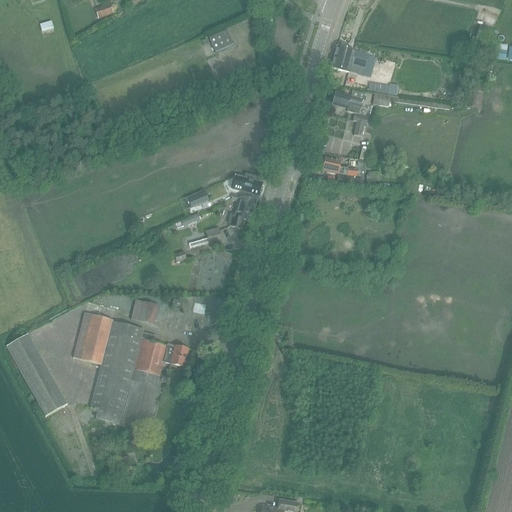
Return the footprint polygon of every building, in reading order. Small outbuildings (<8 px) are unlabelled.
[(43,7),(45,13),(55,10),(53,4),(43,7)] [(109,6),(100,9),(96,10),(99,19),(112,14),(109,6)] [(59,18),(47,20),(48,27),(60,25),(59,18)] [(235,26),(215,35),(222,51),(242,42),(235,26)] [(337,48),(331,69),(349,74),(351,66),(365,70),(368,56),(337,48)] [(350,98),(344,96),(335,94),(331,107),(347,111),(346,113),(355,115),(358,115),(364,95),(352,92),(350,98)] [(374,95),(373,106),(389,108),(390,97),(374,95)] [(354,137),(361,138),(364,125),(368,126),(370,120),(354,116),(352,122),(356,123),(354,137)] [(322,172),(332,174),(343,176),(357,178),(357,171),(347,170),(347,171),(339,169),(341,163),(325,159),(322,172)] [(234,178),(231,189),(242,193),(243,192),(246,193),(246,194),(258,197),(261,185),(257,184),(258,179),(245,175),(244,180),(234,178)] [(363,181),(338,178),(337,185),(363,187),(363,181)] [(205,191),(185,199),(189,210),(209,202),(206,195),(205,191)] [(230,215),(227,224),(230,225),(230,227),(233,228),(242,231),(245,222),(251,224),(256,202),(247,199),(240,198),(235,216),(230,215)] [(334,226),(347,230),(359,233),(369,236),(376,211),(364,207),(341,201),(334,226)] [(194,217),(181,223),(183,228),(187,226),(188,228),(197,224),(196,222),(200,220),(198,215),(194,217)] [(359,233),(347,230),(343,241),(331,238),(326,253),(339,256),(342,248),(351,251),(353,244),(356,245),(359,233)] [(219,231),(209,234),(206,235),(208,240),(189,245),(190,249),(209,244),(209,245),(222,241),(219,231)] [(184,253),(174,256),(176,263),(186,260),(184,253)] [(136,301),(131,321),(153,326),(157,307),(136,301)] [(85,315),(73,359),(101,366),(91,409),(98,411),(96,421),(145,433),(154,400),(163,363),(184,369),(189,351),(175,347),(175,349),(154,344),(156,338),(144,335),(143,341),(110,332),(112,322),(85,315)] [(6,348),(45,419),(67,407),(28,336),(6,348)] [(82,371),(80,375),(88,379),(90,375),(82,371)] [(297,511),(299,505),(279,502),(278,511),(262,508),(261,511),(297,511)]
